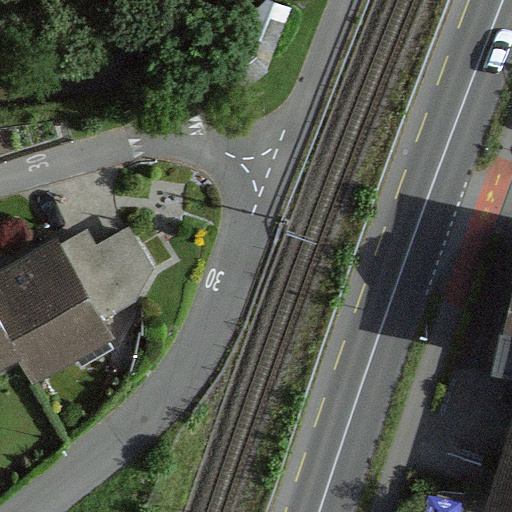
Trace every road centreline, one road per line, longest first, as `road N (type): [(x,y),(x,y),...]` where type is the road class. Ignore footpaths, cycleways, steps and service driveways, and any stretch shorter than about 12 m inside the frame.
road 1 (primary): [(318,511),(400,265),(503,0)]
road 2 (residential): [(34,511),(137,431),(217,336),(269,169)]
road 3 (residential): [(269,169),(175,140),(133,143),(0,179)]
road 4 (residential): [(269,169),(341,0)]
